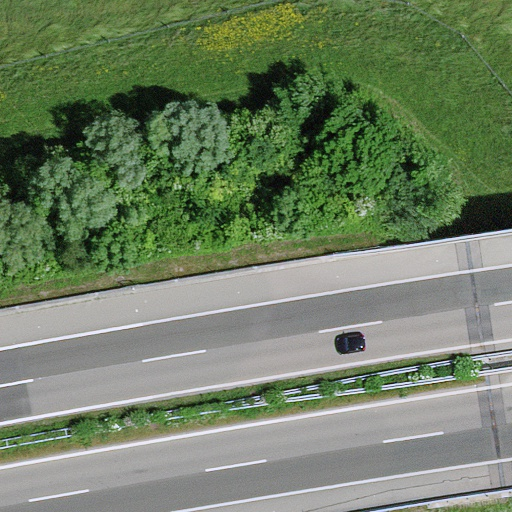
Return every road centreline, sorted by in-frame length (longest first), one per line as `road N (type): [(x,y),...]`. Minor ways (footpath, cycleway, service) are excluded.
road 1 (motorway): [(0,506),(511,422)]
road 2 (motorway): [(511,302),(0,386)]
